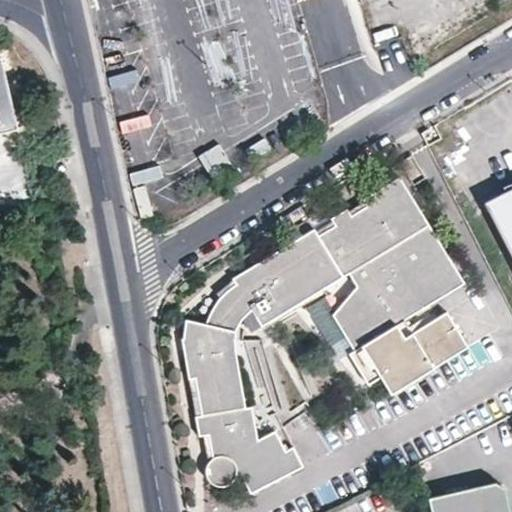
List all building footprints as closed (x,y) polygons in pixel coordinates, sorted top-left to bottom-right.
[(0,135),(19,131),(3,60),(0,58),(0,135)] [(49,194),(46,171),(35,173),(38,195),(49,194)] [(466,281),(401,174),(365,196),(369,203),(353,213),(349,206),(333,216),(337,223),(320,233),(316,226),(234,276),(238,282),(227,291),(219,300),(215,307),(208,321),(189,316),(184,335),(191,375),(197,374),(204,412),(197,413),(201,432),(210,431),(214,455),(208,460),(206,465),(205,470),(208,477),(213,482),(221,484),(227,483),(230,482),(233,478),(236,473),(236,470),(242,471),(252,490),(305,463),(284,423),(259,436),(254,403),(247,404),(236,336),(238,328),(241,322),(248,313),(254,309),(263,324),(350,271),(358,284),(334,313),(355,348),(350,351),(369,383),(382,375),(393,392),(470,345),(448,310),(414,331),(406,317),(466,281)] [(486,201),(511,251),(511,183),(504,185),(507,190),(486,201)] [(510,511),(504,483),(495,478),(428,494),(432,511),(510,511)]
